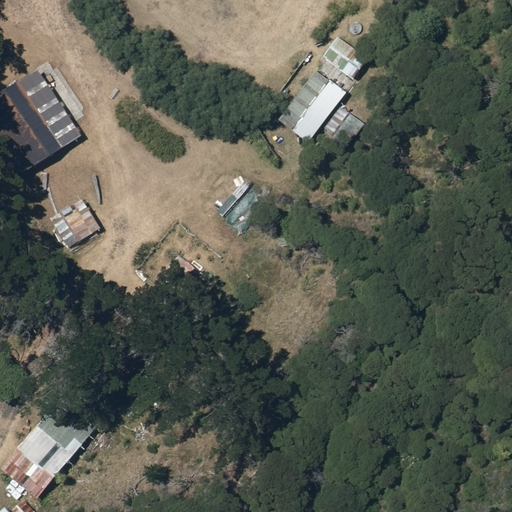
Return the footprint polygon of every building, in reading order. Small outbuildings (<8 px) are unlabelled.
[(375,12),(357,35),(378,51),(396,28),(375,12)] [(300,96),(300,97),(284,117),(313,140),(325,126),(345,142),(365,117),(345,100),(354,89),(323,65),(319,70),(318,68),(317,67),(315,66),(314,65),(312,64),(310,64),(309,64),(307,63),(305,63),(303,64),(301,64),(300,64),(298,65),(296,66),(295,67),(294,68),(293,70),(291,71),(291,73),(290,74),(289,76),(289,78),(289,80),(289,81),(289,83),(289,85),(290,87),(291,88),(292,90),(293,91),(294,93),(295,94),(297,95),(298,96),(300,96)] [(71,147),(23,81),(0,98),(0,145),(26,181),(71,147)] [(151,89),(141,103),(185,136),(195,122),(151,89)] [(236,179),(220,200),(246,221),(262,201),(236,179)] [(202,199),(185,219),(211,240),(227,220),(202,199)] [(183,255),(166,275),(191,295),(207,274),(183,255)] [(8,467),(44,499),(81,456),(44,425),(8,467)] [(39,511),(28,500),(16,510),(17,511),(39,511)]
